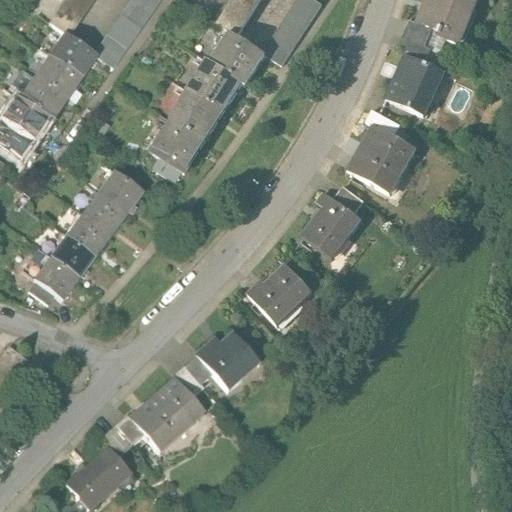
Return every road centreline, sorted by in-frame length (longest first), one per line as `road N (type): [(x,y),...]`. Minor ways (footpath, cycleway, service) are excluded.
road 1 (residential): [(382,0),(356,77),(283,198),(121,373)]
road 2 (residential): [(121,373),(0,497)]
road 3 (residential): [(121,373),(69,344),(0,323)]
